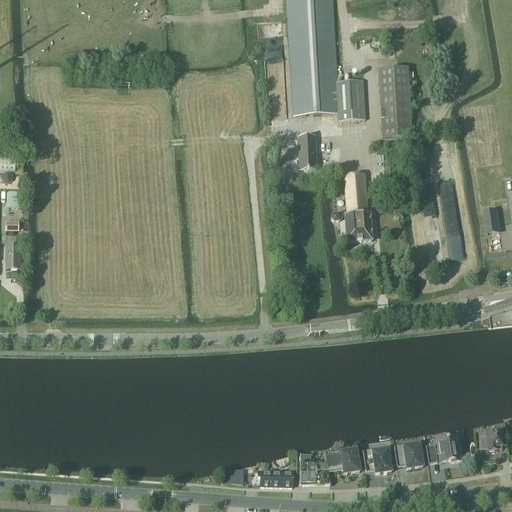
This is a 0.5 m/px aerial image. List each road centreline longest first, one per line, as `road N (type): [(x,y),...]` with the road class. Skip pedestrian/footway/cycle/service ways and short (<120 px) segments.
road 1 (tertiary): [(0,485),(329,508),(511,493)]
road 2 (tertiary): [(506,299),(230,337),(0,337)]
road 3 (unknown): [(283,111),(267,118),(252,152),(271,333)]
